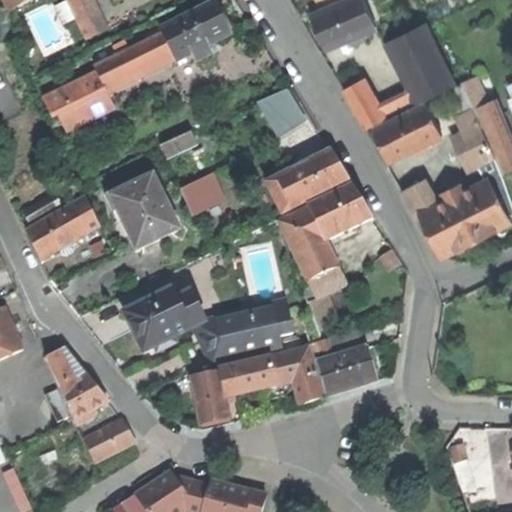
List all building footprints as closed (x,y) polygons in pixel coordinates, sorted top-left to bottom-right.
[(8,0),(14,10),(35,0),(8,0)] [(99,10),(93,0),(66,0),(86,42),(108,30),(99,10)] [(326,49),(376,29),(364,0),(352,0),(312,16),(326,49)] [(162,36),(175,61),(176,64),(193,56),(196,62),(211,55),(207,48),(230,36),(224,23),(214,4),(160,31),(162,36)] [(414,91),(420,103),(455,86),(426,25),(389,42),(414,91)] [(107,94),(175,61),(162,36),(95,69),(98,75),(107,94)] [(107,94),(98,75),(44,101),(51,117),(57,114),(66,132),(114,109),(110,100),(107,94)] [(479,77),(463,84),(474,109),(490,102),(479,77)] [(366,130),(420,103),(414,91),(378,109),(362,82),(351,88),(344,91),(366,130)] [(456,117),(474,109),(463,84),(445,92),(456,117)] [(293,87),(262,104),(282,140),(312,123),(293,87)] [(496,159),(503,174),(511,170),(511,141),(494,100),(490,102),(474,109),(477,115),(480,122),(496,159)] [(443,136),(428,104),(375,130),(390,162),(405,155),(443,136)] [(480,166),(496,159),(480,122),(477,115),(461,121),(467,135),(455,140),(469,171),(480,166)] [(192,133),(162,148),(166,159),(197,145),(192,133)] [(276,203),(286,198),(292,211),(349,183),(331,152),(306,164),(303,159),(299,161),(293,164),(295,170),(267,184),(276,203)] [(489,180),(508,217),(511,215),(511,201),(503,174),(496,159),(480,166),(486,182),(489,180)] [(181,191),(193,218),(224,203),(212,176),(181,191)] [(179,231),(154,178),(112,198),(132,240),(138,251),(179,231)] [(441,208),(440,206),(427,180),(403,192),(417,220),(423,217),(441,208)] [(447,202),(440,206),(441,208),(423,217),(435,240),(444,256),(511,222),(508,217),(489,180),(486,182),(464,193),(460,186),(443,195),(447,202)] [(64,193),(70,203),(85,195),(81,185),(64,193)] [(307,283),(339,269),(326,242),(371,220),(363,206),(352,188),(278,222),(307,283)] [(31,225),(62,207),(55,195),(24,212),(31,225)] [(73,243),(101,227),(87,198),(27,232),(37,254),(41,262),(59,251),(73,243)] [(269,201),(257,207),(266,227),(278,221),(269,201)] [(76,248),(73,243),(59,251),(61,255),(67,257),(75,252),(76,248)] [(392,252),(380,259),(389,273),(400,265),(392,252)] [(339,269),(307,283),(315,301),(328,296),(347,287),(339,269)] [(145,351),(190,329),(176,300),(171,291),(126,313),(138,337),(145,351)] [(176,300),(190,329),(200,324),(199,322),(186,295),(176,300)] [(339,322),(328,296),(315,301),(309,304),(319,330),(339,322)] [(225,311),(225,313),(226,319),(251,312),(252,318),(289,312),(287,299),(225,311)] [(13,328),(5,309),(0,311),(0,361),(23,351),(13,328)] [(279,338),(293,334),(289,312),(252,318),(251,312),(226,319),(227,324),(207,333),(198,342),(211,367),(283,354),(279,338)] [(190,329),(198,342),(207,333),(227,324),(226,319),(225,313),(221,315),(199,322),(200,324),(190,329)] [(329,339),(333,357),(367,347),(362,331),(329,339)] [(316,362),(333,357),(329,339),(311,344),(316,362)] [(333,357),(316,362),(326,397),(354,388),(376,381),(367,347),(333,357)] [(93,417),(90,411),(108,402),(102,395),(66,349),(47,359),(77,426),(93,417)] [(323,398),(309,349),(272,360),(220,369),(221,372),(191,377),(201,425),(231,419),(227,399),(257,391),(293,381),(299,405),(323,398)] [(95,464),(135,442),(122,421),(85,441),(95,464)] [(184,511),(185,511),(201,511),(209,487),(190,483),(173,478),(171,474),(136,497),(146,511),(184,511)] [(210,486),(209,487),(201,511),(262,511),(266,495),(251,491),(250,493),(224,486),(219,488),(217,488),(210,486)] [(146,511),(136,497),(123,506),(127,511),(146,511)]
